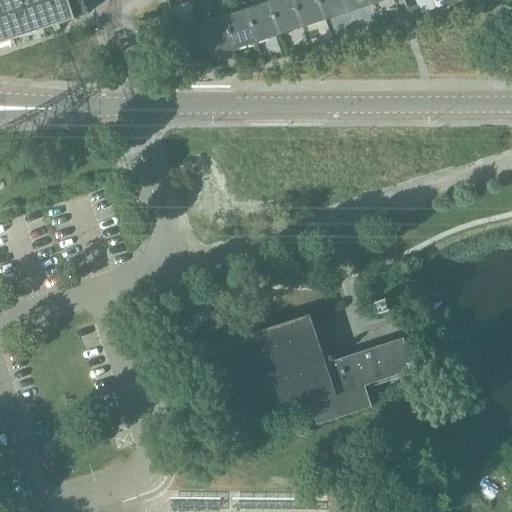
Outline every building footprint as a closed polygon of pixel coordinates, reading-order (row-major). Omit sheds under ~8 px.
[(33,0),(0,0),(0,3),(11,38),(21,35),(23,41),(29,39),(27,33),(43,28),(33,0)] [(33,0),(43,28),(53,25),(55,31),(60,29),(59,24),(76,18),(76,17),(70,0),(33,0)] [(70,0),(76,17),(88,13),(83,0),(70,0)] [(293,0),(277,0),(269,3),(280,34),(302,26),(293,0)] [(319,0),(293,0),(302,26),(325,19),(319,0)] [(344,0),(319,0),(325,19),(348,11),(344,0)] [(369,0),(344,0),(348,11),(371,4),(369,0)] [(0,3),(0,41),(11,38),(0,3)] [(269,3),(247,10),(257,41),(280,34),(269,3)] [(422,13),(419,5),(406,9),(409,17),(422,13)] [(247,10),(224,18),(234,49),(257,41),(247,10)] [(224,18),(201,25),(211,56),(234,49),(224,18)] [(211,56),(201,25),(178,32),(188,63),(211,56)] [(309,315),(199,351),(225,431),(311,403),(317,424),(372,407),(365,386),(414,370),(404,338),(321,364),(306,318),(310,317),(309,315)] [(219,511),(220,498),(170,497),(169,511),(219,511)] [(307,498),(233,498),(232,511),(317,511),(318,506),(307,506),(307,498)]
